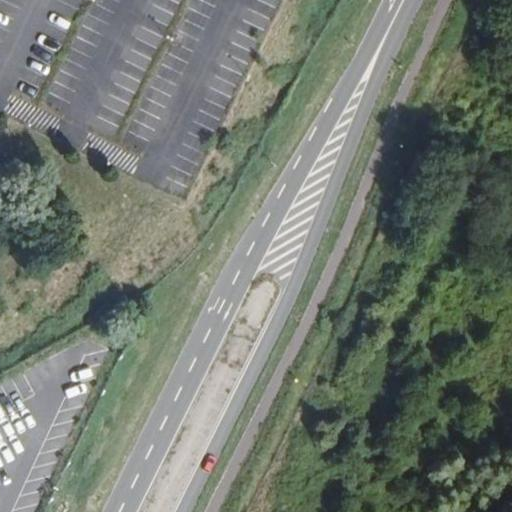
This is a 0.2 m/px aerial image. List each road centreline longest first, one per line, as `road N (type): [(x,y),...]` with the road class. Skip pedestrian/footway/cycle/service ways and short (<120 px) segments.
road 1 (secondary): [(388,33),(364,56),(243,266),(120,511)]
road 2 (secondary): [(183,511),(307,260),(386,68),(388,33)]
